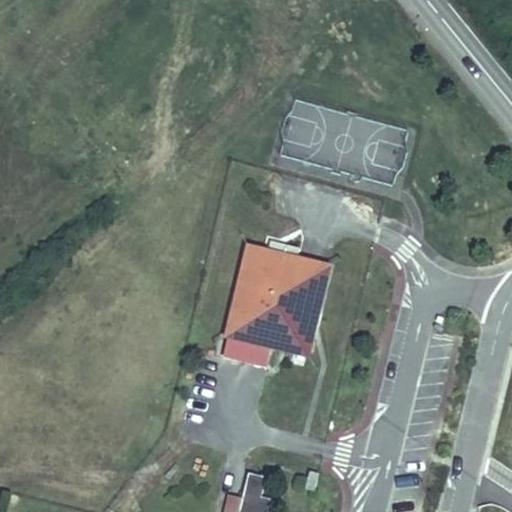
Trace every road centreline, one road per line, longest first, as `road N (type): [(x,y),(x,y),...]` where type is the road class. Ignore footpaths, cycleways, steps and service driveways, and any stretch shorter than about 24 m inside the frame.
road 1 (residential): [(364,511),(421,292),(478,290),(507,301)]
road 2 (residential): [(452,511),(507,301)]
road 3 (tertiary): [(511,102),(427,0)]
